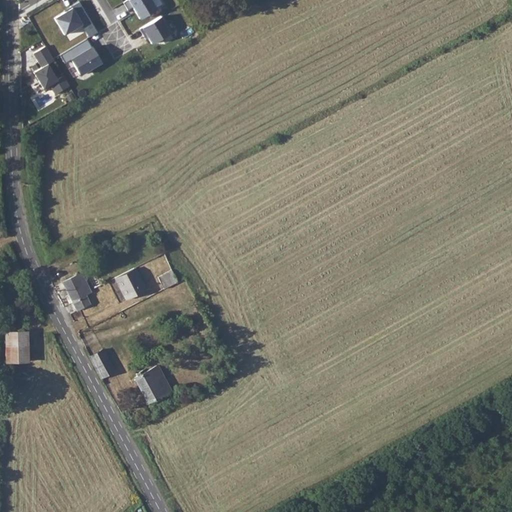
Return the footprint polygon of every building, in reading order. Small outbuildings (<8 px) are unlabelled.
[(56,16),(70,40),(86,31),(90,37),(99,31),(81,0),(56,16)] [(129,0),(138,18),(158,9),(153,0),(129,0)] [(152,44),(173,31),(162,14),(141,27),(152,44)] [(88,37),(61,54),(77,79),(104,62),(88,37)] [(64,75),(58,78),(49,63),(56,59),(46,44),(34,52),(43,66),(33,72),(45,90),(51,86),(56,94),(71,85),(64,75)] [(32,71),(41,66),(32,51),(23,56),(32,71)] [(134,267),(115,277),(125,299),(145,289),(134,267)] [(172,269),(157,276),(164,288),(178,281),(172,269)] [(73,302),(77,310),(91,303),(87,294),(91,292),(90,290),(81,272),(63,282),(69,294),(65,296),(69,303),(73,302)] [(27,330),(4,331),(5,361),(28,361),(27,330)] [(102,348),(89,355),(101,377),(114,370),(102,348)] [(134,377),(148,402),(171,389),(157,365),(134,377)]
